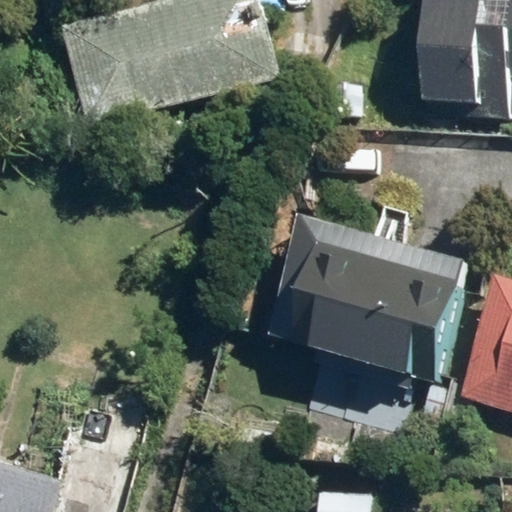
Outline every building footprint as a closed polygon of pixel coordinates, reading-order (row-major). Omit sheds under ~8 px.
[(277,0),(216,0),(81,38),(103,126),(297,76),(277,0)] [(511,0),(444,0),(442,53),(504,57),(505,34),(511,34),(511,0)] [(434,254),(315,217),(279,338),(446,391),(484,270),(434,254)] [(511,278),(510,278),(476,400),(511,410),(511,278)] [(73,511),(79,491),(0,469),(0,511),(73,511)] [(385,511),(386,499),(328,497),(327,511),(385,511)]
